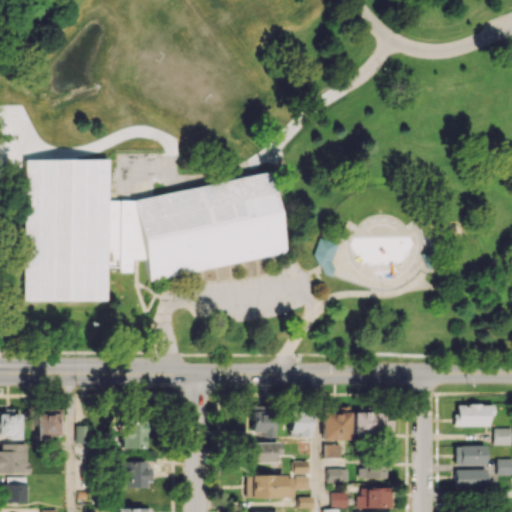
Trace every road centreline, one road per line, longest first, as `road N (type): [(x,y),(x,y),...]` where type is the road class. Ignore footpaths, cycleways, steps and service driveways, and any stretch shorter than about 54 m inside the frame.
road 1 (primary): [(511,372),(0,373)]
road 2 (residential): [(350,0),(392,41),(421,51),(511,29)]
road 3 (residential): [(423,372),(423,511)]
road 4 (residential): [(196,373),(197,511)]
